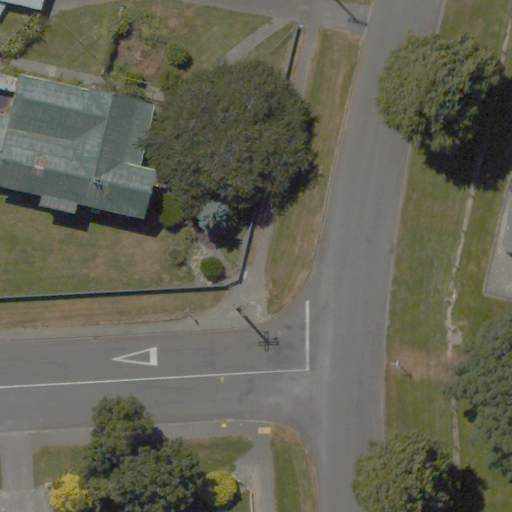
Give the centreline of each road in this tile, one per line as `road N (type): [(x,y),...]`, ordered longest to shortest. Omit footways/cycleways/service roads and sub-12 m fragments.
road 1 (residential): [(345,368),(352,256),(411,0)]
road 2 (residential): [(0,388),(345,368)]
road 3 (residential): [(354,511),(345,368)]
